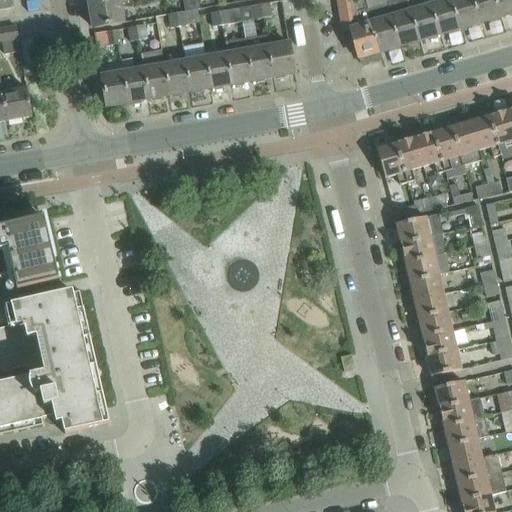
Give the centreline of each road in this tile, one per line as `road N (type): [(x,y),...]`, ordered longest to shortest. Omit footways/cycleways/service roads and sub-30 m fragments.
road 1 (residential): [(0,479),(119,452),(139,437),(84,154)]
road 2 (residential): [(414,482),(323,109)]
road 3 (tertiary): [(84,154),(323,109)]
road 4 (tertiary): [(323,109),(511,57)]
road 5 (residential): [(84,154),(57,0)]
road 6 (residential): [(285,511),(414,482)]
